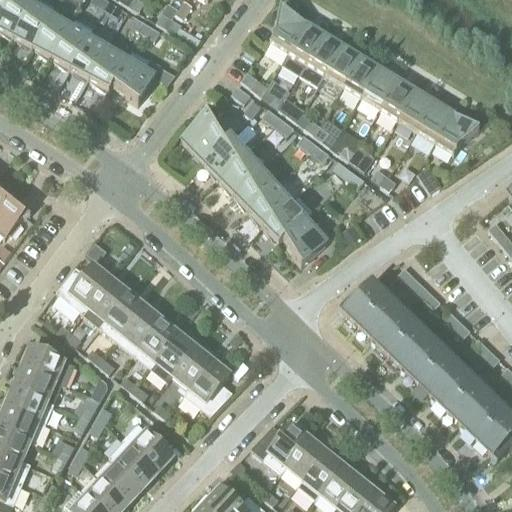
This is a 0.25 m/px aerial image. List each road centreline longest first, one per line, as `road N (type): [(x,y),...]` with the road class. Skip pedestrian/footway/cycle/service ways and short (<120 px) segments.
road 1 (unclassified): [(473,511),(420,438),(295,322)]
road 2 (unclassified): [(111,197),(295,359)]
road 3 (unclassified): [(295,322),(129,178)]
road 4 (residential): [(129,178),(256,0)]
road 5 (unclassified): [(295,359),(437,511)]
road 6 (residential): [(295,359),(166,511)]
road 7 (residential): [(111,197),(0,348)]
road 8 (residential): [(295,322),(427,230)]
road 9 (unclassified): [(129,178),(0,92)]
road 10 (residential): [(427,230),(511,331)]
road 11 (unclassified): [(0,127),(111,197)]
